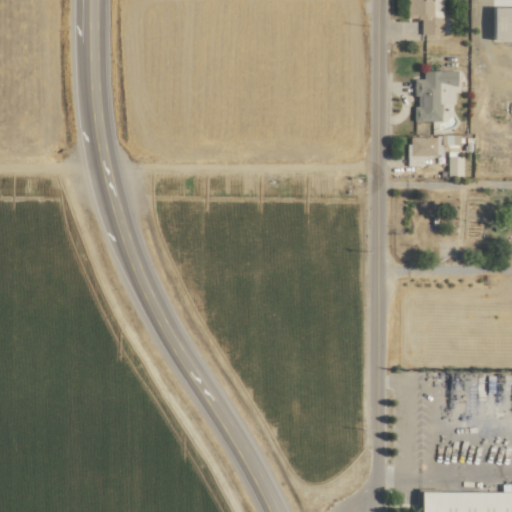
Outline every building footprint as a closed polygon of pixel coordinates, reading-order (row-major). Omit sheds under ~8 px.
[(403,0),(403,18),(417,18),(417,34),(446,33),(446,17),(438,18),(438,0),(403,0)] [(511,6),(484,6),(484,39),(511,39),(511,6)] [(437,120),(437,103),(450,103),(450,93),(455,93),(455,70),(418,70),(418,79),(408,79),(408,95),(411,95),(411,120),(437,120)] [(441,155),(441,175),(458,175),(458,156),(454,156),(454,136),(405,136),(405,155),(441,155)] [(410,511),(506,511),(507,492),(411,491),(410,511)]
